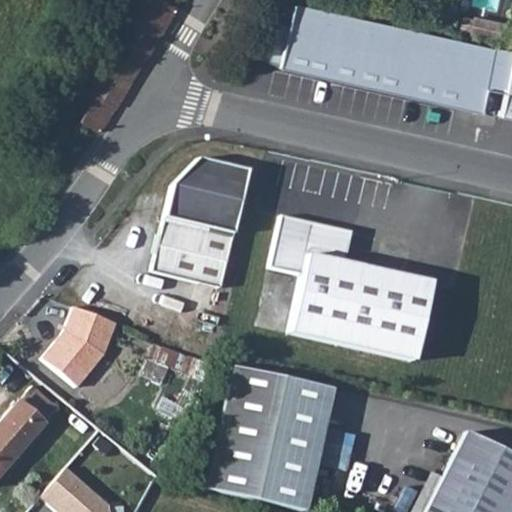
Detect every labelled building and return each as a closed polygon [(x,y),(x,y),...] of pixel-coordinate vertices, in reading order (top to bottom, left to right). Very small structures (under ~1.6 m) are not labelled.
[(138,0),(113,42),(141,59),(173,7),(160,0),(138,0)] [(491,47),(290,2),(285,23),(272,20),(252,48),(255,52),(259,56),(263,59),(268,62),(273,64),(276,65),(477,110),(482,86),(486,69),(491,47)] [(465,35),(498,44),(503,24),(470,16),(465,35)] [(141,59),(113,42),(77,101),(85,106),(77,120),(97,132),(141,59)] [(511,117),(511,48),(511,49),(506,74),(502,91),(496,114),(511,117)] [(486,69),(482,86),(502,91),(506,74),(486,69)] [(167,188),(147,272),(216,288),(244,172),(194,160),(167,188)] [(341,264),(348,232),(278,216),(266,267),(298,274),(285,333),(409,361),(426,283),(341,264)] [(60,334),(38,361),(73,390),(101,358),(113,325),(69,309),(60,334)] [(164,367),(173,370),(200,381),(202,376),(206,364),(160,346),(153,362),(145,359),(143,364),(141,369),(160,377),(164,368),(164,367)] [(329,389),(230,367),(203,488),(302,511),(329,389)] [(0,470),(55,409),(29,386),(0,418),(0,470)] [(319,465),(351,470),(358,425),(327,420),(319,465)] [(505,511),(511,500),(511,457),(463,432),(421,511),(505,511)] [(105,511),(64,469),(36,502),(47,511),(105,511)]
